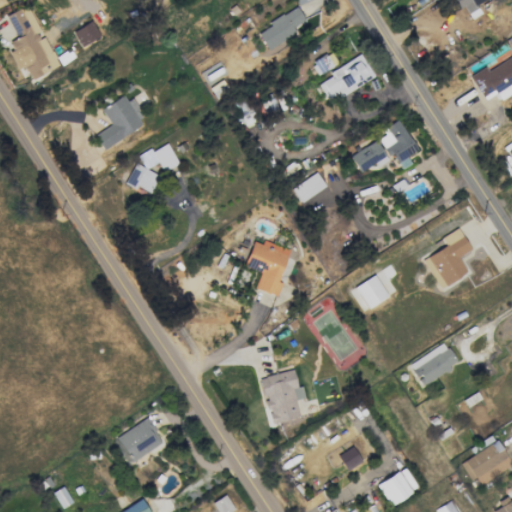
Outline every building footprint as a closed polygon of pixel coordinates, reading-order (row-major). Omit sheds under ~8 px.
[(454,0),(457,6),(462,3),(467,14),(477,9),(473,2),(477,0),(454,0)] [(5,15),(15,36),(8,40),(13,50),(8,52),(16,69),(22,67),(29,80),(58,65),(43,36),(41,37),(25,5),(5,15)] [(304,21),(297,8),(255,29),(265,49),(296,34),(292,27),(304,21)] [(99,36),(90,20),(71,31),(80,47),(99,36)] [(511,91),(511,78),(511,77),(511,76),(511,54),(486,70),(484,66),(468,76),(481,97),(492,90),(498,100),(511,91)] [(315,81),(327,103),(371,77),(359,55),(315,81)] [(99,109),(109,124),(93,134),(102,149),(144,123),(125,93),(99,109)] [(415,150),(397,119),(381,129),(384,134),(376,139),(386,156),(390,153),(400,169),(409,163),(405,156),(415,150)] [(348,156),(358,173),(385,157),(375,140),(348,156)] [(176,165),(166,143),(150,151),(149,149),(136,155),(143,169),(157,162),(161,171),(176,165)] [(148,195),(157,173),(131,163),(123,186),(148,195)] [(298,201),(324,187),(316,173),(290,186),(298,201)] [(440,238),(444,245),(426,256),(444,286),(466,272),(457,257),(470,249),(456,228),(440,238)] [(288,249),(261,240),(260,244),(252,241),(242,266),(259,272),(253,288),(275,296),(280,283),(276,282),(288,249)] [(366,308),(386,296),(373,274),(353,287),(366,308)] [(456,363),(443,342),(406,364),(420,386),(456,363)] [(298,417),(294,400),(303,398),(300,385),(296,386),(292,369),(258,377),(268,423),(298,417)] [(161,441),(145,417),(109,442),(126,466),(161,441)] [(460,462),(475,487),(510,464),(495,439),(460,462)] [(344,471),(360,461),(350,446),(335,455),(344,471)] [(409,492),(396,471),(375,485),(388,505),(409,492)] [(210,502),(216,511),(229,511),(233,510),(224,494),(210,502)] [(492,511),(511,511),(511,497),(507,500),(505,496),(496,501),(499,506),(491,510),(492,511)] [(117,511),(148,511),(139,498),(117,511)] [(434,508),(435,511),(455,511),(450,501),(434,508)]
